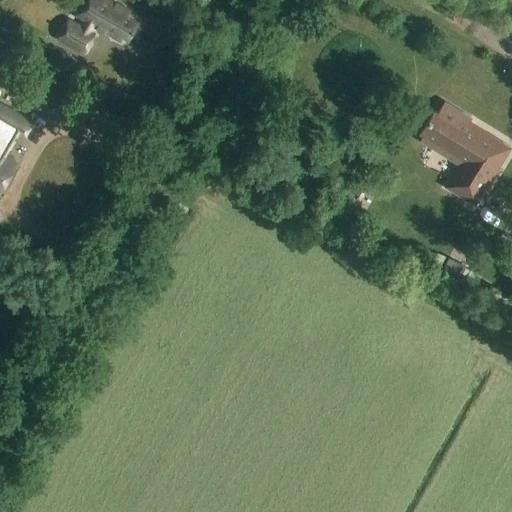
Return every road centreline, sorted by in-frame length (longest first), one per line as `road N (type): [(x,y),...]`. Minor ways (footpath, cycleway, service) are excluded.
road 1 (unclassified): [(280,0),(228,64),(0,449)]
road 2 (unknown): [(413,0),(511,67)]
